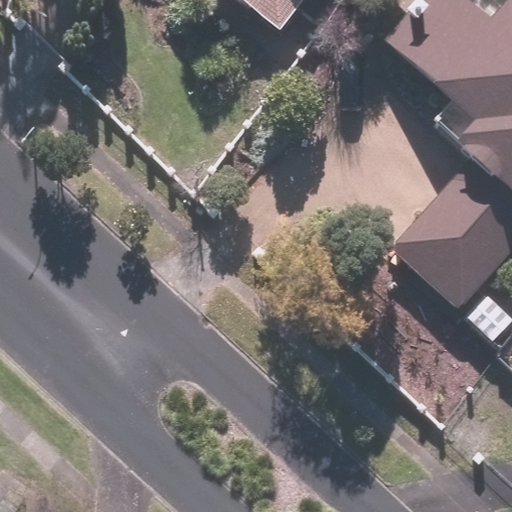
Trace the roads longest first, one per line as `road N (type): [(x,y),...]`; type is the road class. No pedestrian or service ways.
road 1 (residential): [(121,342),(228,380),(360,511)]
road 2 (residential): [(229,511),(139,427),(121,342)]
road 3 (residential): [(0,225),(121,342)]
